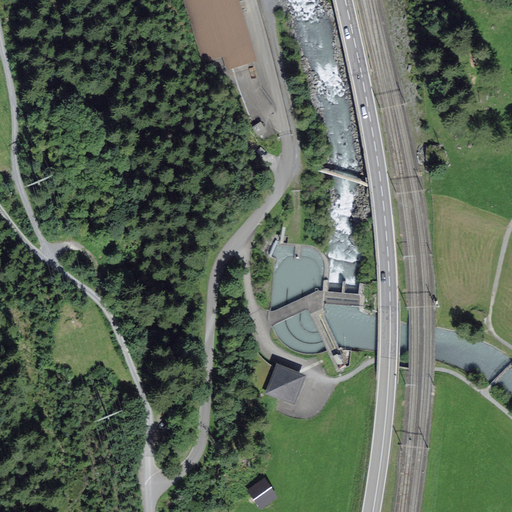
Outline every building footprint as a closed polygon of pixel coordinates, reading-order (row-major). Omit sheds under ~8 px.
[(180,0),(199,67),(218,62),(222,76),(252,68),(234,2),(239,0),(180,0)] [(246,133),(252,144),(262,138),(257,128),(246,133)] [(328,291),(327,301),(359,302),(359,293),(328,291)] [(276,365),(264,393),(293,406),(305,379),(276,365)] [(252,490),(261,508),(276,499),(267,482),(252,490)]
